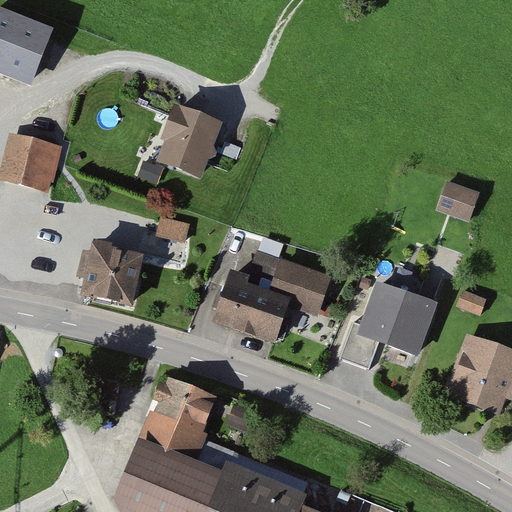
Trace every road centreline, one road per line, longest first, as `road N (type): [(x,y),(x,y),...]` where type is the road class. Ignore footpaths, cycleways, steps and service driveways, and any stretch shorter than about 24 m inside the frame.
road 1 (tertiary): [(511,500),(292,393),(152,345),(22,314)]
road 2 (residential): [(242,102),(127,59),(92,68),(0,119)]
road 3 (residential): [(22,314),(20,327),(93,484)]
